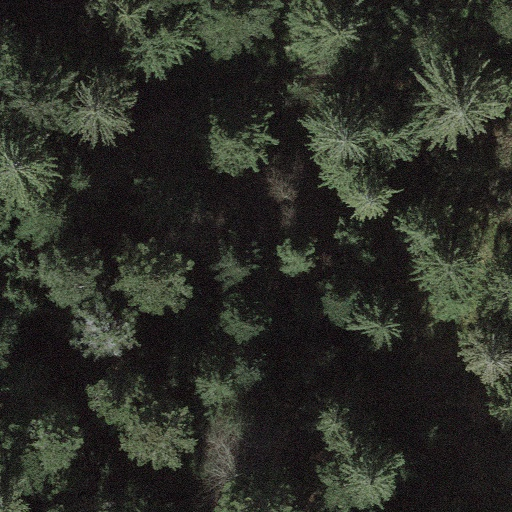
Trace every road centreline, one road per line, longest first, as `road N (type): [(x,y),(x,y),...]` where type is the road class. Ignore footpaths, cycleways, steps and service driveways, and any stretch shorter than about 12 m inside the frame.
road 1 (track): [(89,121),(333,69),(511,44)]
road 2 (track): [(0,202),(212,0)]
